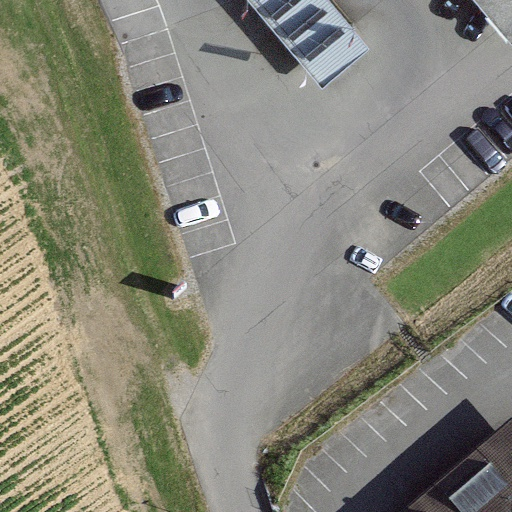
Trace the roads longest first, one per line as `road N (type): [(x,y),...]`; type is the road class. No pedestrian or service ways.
road 1 (residential): [(253,511),(222,425),(235,311),(297,236),(511,67)]
road 2 (unknown): [(267,272),(258,196),(224,103),(166,0)]
